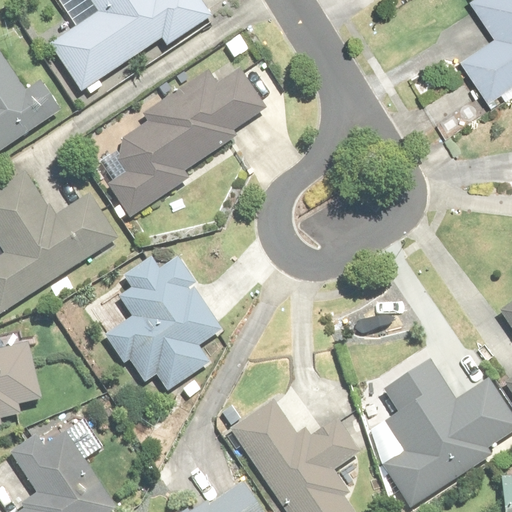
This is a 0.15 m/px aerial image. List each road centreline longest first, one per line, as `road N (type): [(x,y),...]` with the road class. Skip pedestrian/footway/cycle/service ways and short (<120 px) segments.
road 1 (residential): [(357,105),(394,150),(410,197),(390,226),(347,255),(314,261)]
road 2 (residential): [(314,261),(283,245),(275,214),(357,105)]
road 3 (residential): [(293,0),(357,105)]
